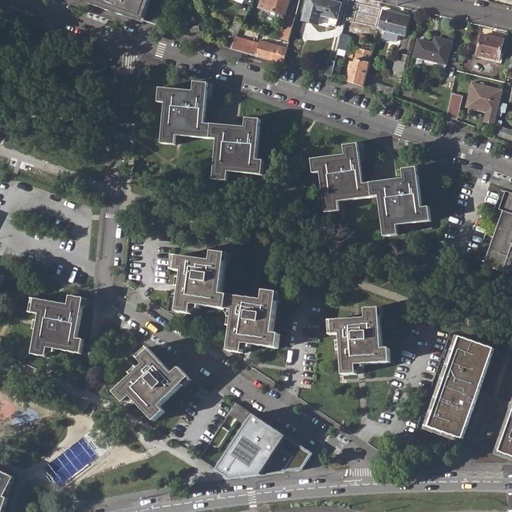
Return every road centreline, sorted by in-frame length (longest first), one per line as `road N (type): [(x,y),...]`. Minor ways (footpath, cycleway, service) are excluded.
road 1 (residential): [(361,489),(352,456),(113,297),(105,277),(114,190)]
road 2 (residential): [(511,170),(137,41)]
road 3 (secondary): [(361,489),(161,511)]
road 4 (residential): [(114,190),(137,41)]
road 5 (secondary): [(511,485),(361,489)]
road 6 (residential): [(137,41),(19,0)]
road 7 (residential): [(0,149),(114,190)]
